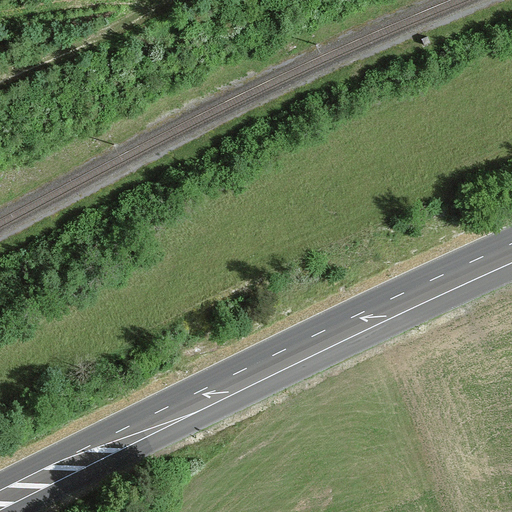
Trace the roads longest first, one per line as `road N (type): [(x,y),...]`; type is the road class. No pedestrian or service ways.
road 1 (primary): [(511,254),(0,502)]
road 2 (track): [(0,81),(166,0)]
